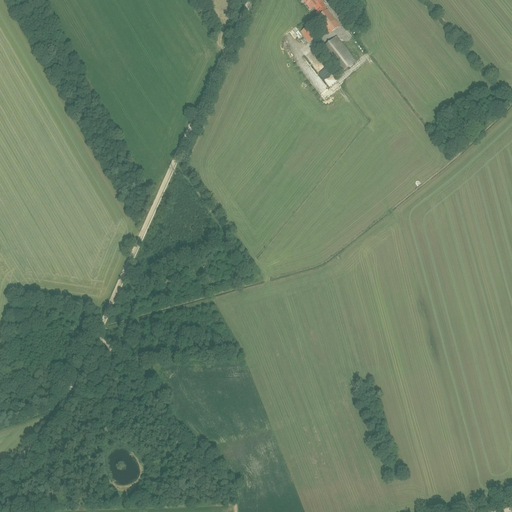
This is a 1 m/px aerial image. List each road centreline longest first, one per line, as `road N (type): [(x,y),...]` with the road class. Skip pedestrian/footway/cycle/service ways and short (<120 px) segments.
road 1 (track): [(0,474),(57,411),(247,0)]
road 2 (track): [(93,334),(231,493),(234,511)]
